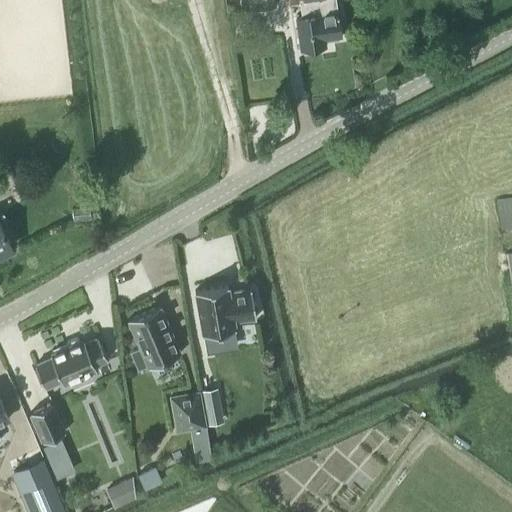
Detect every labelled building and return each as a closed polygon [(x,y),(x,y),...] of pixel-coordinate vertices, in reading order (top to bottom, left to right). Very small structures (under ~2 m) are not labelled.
[(246,0),(248,9),(273,5),(272,0),(246,0)] [(337,13),(334,0),(288,0),(289,3),(299,1),(301,17),(296,18),(300,50),(324,47),(323,39),(340,37),(337,13)] [(0,252),(11,247),(0,224),(0,252)] [(228,293),(227,286),(228,286),(228,285),(195,291),(195,292),(196,292),(203,333),(202,333),(202,334),(235,328),(235,327),(234,327),(233,321),(254,317),(254,318),(256,318),(251,288),(249,288),(249,289),(228,293)] [(148,367),(180,354),(160,306),(128,320),(140,348),(131,352),(138,369),(147,365),(148,367)] [(49,354),(51,357),(34,364),(44,387),(61,379),(62,383),(68,380),(70,384),(91,375),(90,371),(96,368),(94,365),(107,359),(97,337),(84,343),(83,339),(80,340),(78,337),(65,342),(67,346),(49,354)] [(176,431),(205,426),(199,392),(170,397),(176,431)] [(0,444),(2,443),(0,437),(0,426),(10,423),(0,399),(0,444)] [(52,403),(30,412),(43,442),(64,432),(52,403)] [(30,511),(65,511),(39,449),(9,462),(30,511)]
